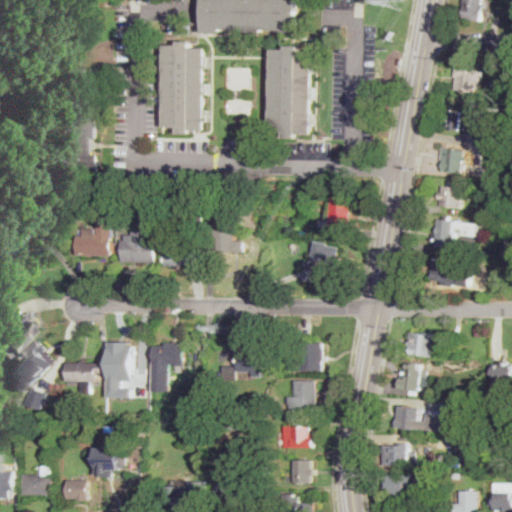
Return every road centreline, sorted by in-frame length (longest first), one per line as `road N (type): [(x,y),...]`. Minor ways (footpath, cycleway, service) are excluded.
road 1 (secondary): [(356,511),(351,464),(431,0)]
road 2 (residential): [(511,309),(84,302)]
road 3 (residential): [(403,168),(242,164)]
